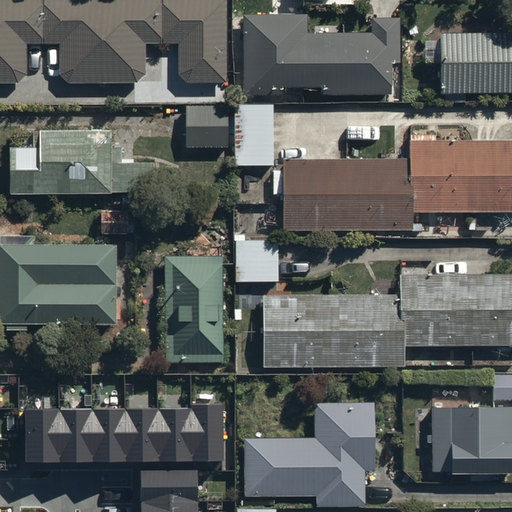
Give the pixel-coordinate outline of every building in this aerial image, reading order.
[(225,0),(0,0),(0,82),(30,83),(31,43),(62,43),(62,82),(145,82),(145,43),(179,43),(179,82),(225,82),(225,0)] [(242,14),(242,92),(390,92),(390,62),(402,62),(402,20),(373,20),(373,33),(306,33),(306,14),(242,14)] [(441,96),(511,94),(511,33),(441,34),(441,96)] [(227,104),(185,105),(186,147),(228,147),(227,104)] [(273,105),(241,105),(241,169),(273,168),(273,105)] [(12,145),(13,193),(151,192),(151,160),(111,160),(111,130),(40,130),(40,145),(12,145)] [(409,161),(287,160),(287,167),(275,166),(274,192),(286,192),(286,230),(413,231),(413,210),(511,211),(511,141),(409,141),(409,161)] [(130,211),(102,211),(103,234),(131,233),(130,211)] [(235,283),(280,283),(280,243),(235,242),(235,283)] [(0,324),(117,325),(117,245),(0,245),(0,324)] [(224,361),(222,257),(167,258),(169,361),(224,361)] [(399,297),(263,297),(263,370),(405,370),(405,348),(511,348),(511,277),(428,278),(428,264),(401,264),(401,278),(399,278),(399,297)] [(511,375),(495,375),(495,401),(511,400),(511,375)] [(191,410),(27,410),(28,461),(222,460),(222,405),(191,405),(191,410)] [(241,440),(242,495),(313,494),(313,506),(366,505),(365,467),(377,467),(376,405),(315,406),(315,439),(241,440)] [(435,449),(434,474),(511,474),(511,406),(435,407),(435,436),(427,436),(427,449),(435,449)] [(196,511),(197,470),(142,471),(141,511),(196,511)]
